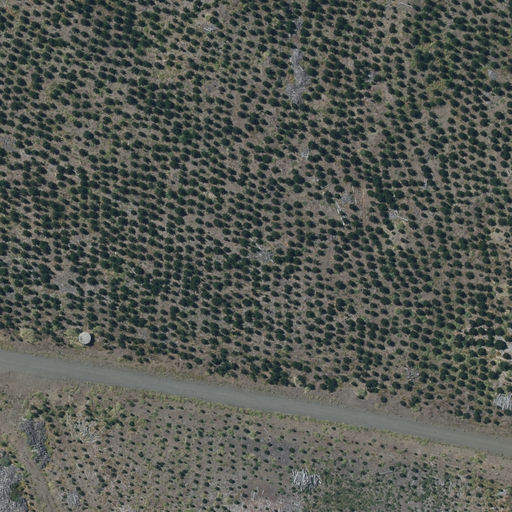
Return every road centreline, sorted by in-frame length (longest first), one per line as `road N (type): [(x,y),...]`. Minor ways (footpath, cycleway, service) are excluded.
road 1 (track): [(0,359),(511,450)]
road 2 (track): [(51,511),(0,388)]
